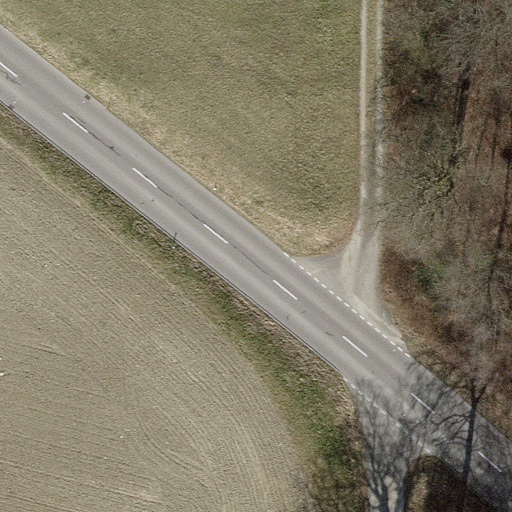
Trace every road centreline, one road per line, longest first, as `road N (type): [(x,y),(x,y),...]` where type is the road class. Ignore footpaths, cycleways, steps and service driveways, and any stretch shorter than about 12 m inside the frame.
road 1 (tertiary): [(0,50),(378,350),(511,475)]
road 2 (track): [(373,0),(367,271),(394,475),(390,511)]
